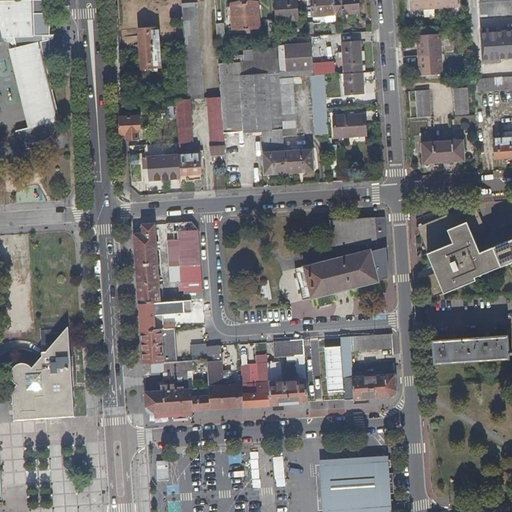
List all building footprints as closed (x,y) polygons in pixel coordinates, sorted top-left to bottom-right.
[(276,23),(276,25),(298,23),(296,0),(274,2),(276,23)] [(311,0),(313,20),(320,20),(321,25),(326,25),(336,25),(335,18),(359,16),(358,0),(311,0)] [(409,0),(410,14),(457,10),(455,0),(409,0)] [(511,0),(479,0),(481,20),(511,17),(511,0)] [(15,50),(14,50),(32,129),(27,130),(14,133),(14,136),(16,138),(18,141),(20,143),(22,144),(24,145),(26,151),(48,146),(47,140),(48,139),(50,138),(51,136),(53,134),(53,131),(54,128),(53,123),(57,122),(48,81),(48,40),(41,41),(41,36),(48,36),(48,16),(47,16),(34,16),(34,3),(14,3),(14,8),(0,8),(0,41),(3,41),(4,44),(6,44),(5,40),(13,39),(15,50)] [(231,6),(233,34),(260,32),(259,5),(231,6)] [(182,7),(189,102),(190,102),(204,101),(197,6),(182,7)] [(276,25),(276,23),(268,23),(269,42),(277,41),(276,25)] [(224,26),(217,27),(218,46),(225,45),(224,26)] [(159,30),(140,31),(142,73),(162,72),(159,30)] [(511,33),(482,36),(484,62),(511,59),(511,33)] [(416,38),(419,78),(441,76),(438,37),(416,38)] [(346,97),(363,96),(360,45),(343,46),(346,97)] [(310,47),(286,49),(288,74),(312,72),(310,47)] [(32,129),(14,50),(9,52),(27,130),(32,129)] [(221,100),(224,136),(263,134),(265,155),(264,155),(265,177),(314,173),(313,151),(284,153),(284,139),(297,138),(293,80),(280,81),(278,52),(244,54),(244,58),(244,66),(232,66),(219,67),(221,100)] [(231,59),(232,66),(244,66),(244,58),(231,59)] [(322,65),(323,77),(335,77),(334,64),(322,65)] [(328,137),(324,78),(312,79),(316,138),(328,137)] [(511,79),(475,83),(476,96),(511,92),(511,79)] [(467,90),(453,91),(455,117),(468,116),(467,90)] [(428,93),(415,94),(417,119),(430,119),(428,93)] [(224,136),(221,100),(209,101),(213,165),(226,164),(224,136)] [(189,102),(177,103),(180,145),(193,144),(190,102),(189,102)] [(334,119),(335,140),(366,138),(364,117),(334,119)] [(141,132),(141,119),(121,120),(122,137),(123,137),(123,141),(128,141),(128,142),(140,141),(139,132),(141,132)] [(511,139),(492,141),(494,161),(511,159),(511,139)] [(422,145),(423,166),(464,163),(463,142),(422,145)] [(128,156),(129,166),(139,165),(138,155),(128,156)] [(201,156),(147,160),(147,158),(146,158),(147,170),(151,170),(152,182),(182,180),(182,178),(202,176),(201,156)] [(458,211),(420,227),(438,273),(428,277),(436,297),(467,284),(466,282),(510,264),(511,267),(511,240),(477,255),(470,238),(482,233),(474,212),(469,214),(471,217),(462,221),(458,211)] [(378,281),(388,279),(386,249),(384,249),(383,241),(385,241),(384,220),(375,221),(375,222),(330,224),(331,247),(367,244),(367,252),(303,268),(312,300),(379,283),(378,281)] [(145,237),(136,237),(141,306),(143,346),(146,379),(165,378),(164,372),(164,364),(162,331),(161,317),(187,315),(186,302),(160,304),(155,227),(144,228),(145,237)] [(185,294),(186,302),(204,301),(199,233),(180,234),(180,242),(168,243),(171,281),(182,280),(183,294),(185,294)] [(12,390),(14,421),(75,416),(69,326),(31,368),(28,366),(26,365),(24,364),(22,364),(20,364),(17,364),(15,365),(13,367),(12,370),(12,372),(11,376),(12,378),(12,380),(14,382),(17,385),(12,390)] [(162,331),(164,364),(178,363),(176,330),(162,331)] [(393,350),(392,336),(342,339),(345,401),(370,399),(387,398),(395,388),(395,376),(352,378),(351,363),(349,364),(349,358),(350,358),(349,353),(393,350)] [(433,342),(434,365),(508,360),(508,356),(511,356),(511,353),(508,354),(507,337),(489,338),(487,338),(484,338),(450,341),(444,341),(433,342)] [(304,342),(274,344),(276,359),(288,358),(288,364),(294,363),(293,358),(299,357),(305,357),(304,342)] [(208,361),(207,348),(207,346),(192,347),(193,362),(208,361)] [(207,348),(208,361),(210,390),(211,410),(243,408),(242,386),(223,387),(220,359),(221,347),(207,348)] [(242,386),(243,408),(271,406),(268,365),(267,358),(261,359),(261,366),(258,366),(259,383),(263,383),(263,385),(251,386),(250,371),(242,372),(242,386)] [(164,364),(164,372),(193,371),(193,362),(178,363),(164,364)] [(268,365),(271,406),(308,404),(307,385),(307,382),(300,382),(281,384),(282,382),(281,364),(275,364),(268,365)] [(211,410),(210,390),(173,393),(172,384),(146,386),(147,408),(148,408),(149,407),(150,407),(151,407),(153,409),(154,410),(154,412),(154,414),(155,415),(211,410)] [(307,385),(308,404),(328,403),(325,387),(325,384),(307,385)] [(391,468),(390,461),(323,465),(326,511),(393,508),(393,501),(388,501),(387,495),(394,495),(393,474),(386,475),(386,469),(391,468)] [(166,463),(158,464),(159,475),(167,475),(166,463)]
